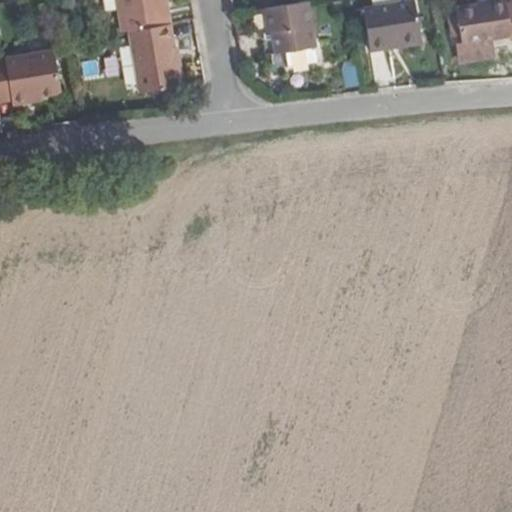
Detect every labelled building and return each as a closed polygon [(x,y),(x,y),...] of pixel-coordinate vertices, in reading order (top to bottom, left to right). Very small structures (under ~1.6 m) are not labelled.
[(166,20),(163,5),(155,6),(154,0),(115,0),(120,28),(127,27),(166,20)] [(372,51),(392,48),(392,42),(423,37),(417,0),(412,0),(411,0),(372,7),(365,8),(372,51)] [(511,1),(509,2),(508,0),(501,0),(459,7),(465,41),(511,32),(511,1)] [(312,1),(269,7),(273,31),(276,31),(280,52),(319,45),(312,1)] [(136,89),(176,82),(169,43),(166,20),(127,27),(128,35),(135,87),(136,89)] [(423,43),(423,37),(392,42),(392,48),(423,43)] [(169,43),(176,82),(181,81),(176,42),(169,43)] [(49,48),(0,55),(0,98),(7,97),(8,102),(26,100),(25,95),(37,93),(56,90),(49,48)]
